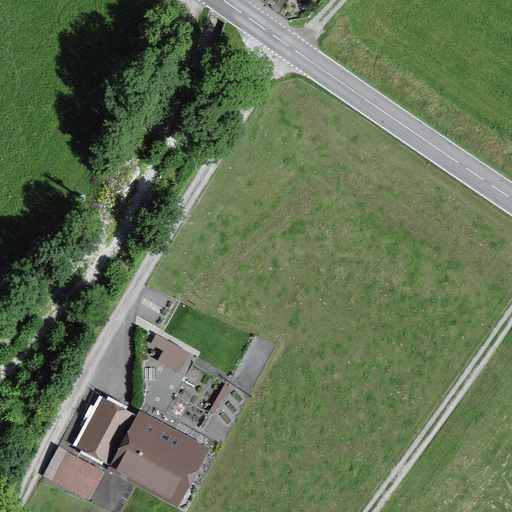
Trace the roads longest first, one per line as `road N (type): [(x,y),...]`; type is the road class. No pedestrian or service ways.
road 1 (track): [(12,511),(92,356),(258,84),(337,0)]
road 2 (secondary): [(511,195),(224,0)]
road 3 (track): [(511,309),(364,511)]
